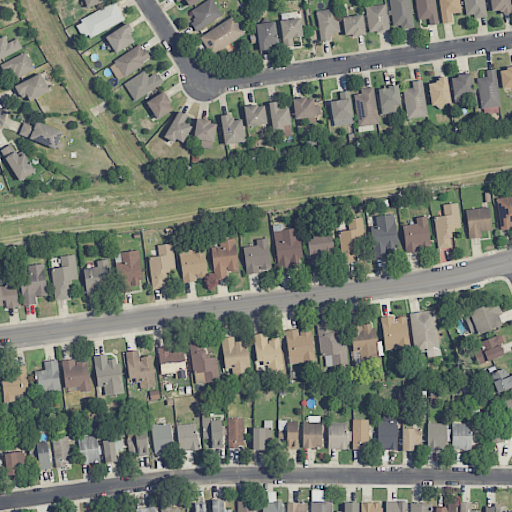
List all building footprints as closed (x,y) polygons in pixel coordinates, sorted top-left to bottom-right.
[(105,2),(104,0),(84,0),(87,8),(105,2)] [(196,32),(222,16),(212,0),(208,0),(191,11),(196,19),(191,23),(196,32)] [(409,0),(389,0),(394,26),(401,25),(402,29),(413,28),(409,0)] [(428,19),(429,25),(438,24),(434,0),(415,0),(418,20),(428,19)] [(461,13),(459,0),(439,0),(442,24),(452,22),(451,14),(461,13)] [(463,0),(467,18),(487,15),(484,0),(463,0)] [(501,11),(501,14),(510,14),(509,0),(490,0),(491,11),(501,11)] [(124,19),(115,2),(75,24),(84,41),(124,19)] [(388,30),(386,5),(366,6),(368,32),(388,30)] [(320,41),(332,40),(331,33),(340,33),(337,9),(317,11),(320,41)] [(343,17),(344,37),(365,35),(363,15),(343,17)] [(245,34),(233,16),(199,38),(211,56),(245,34)] [(282,40),(303,37),(300,18),(280,21),(282,40)] [(259,49),(278,46),(275,22),(256,24),(259,49)] [(135,42),(129,33),(133,31),(128,23),(105,37),(116,54),(135,42)] [(0,38),(0,59),(23,49),(17,38),(7,43),(5,37),(0,38)] [(151,61),(142,46),(109,64),(117,79),(151,61)] [(3,63),(11,80),(35,70),(27,52),(3,63)] [(502,89),(511,87),(511,67),(500,69),(502,89)] [(480,108),(500,106),(496,69),(486,70),(487,77),(477,78),(480,108)] [(149,78),(144,71),(123,84),(134,101),(164,83),(157,73),(149,78)] [(50,92),(42,74),(17,84),(25,103),(50,92)] [(473,93),(472,75),(452,76),(453,103),(468,102),(468,93),(473,93)] [(450,104),(447,76),(436,77),(436,83),(429,83),(430,105),(450,104)] [(406,119),(427,117),(423,80),(412,81),(413,88),(404,89),(406,119)] [(400,112),(397,86),(378,88),(381,114),(400,112)] [(378,125),(374,89),(355,91),(358,127),(378,125)] [(333,126),(353,125),(351,91),(331,92),(333,126)] [(157,120),(174,109),(163,92),(146,102),(157,120)] [(292,100),(294,119),(315,117),(313,98),(292,100)] [(283,131),(283,126),(291,125),(288,107),(279,108),(278,101),(268,103),(272,132),(283,131)] [(264,104),(243,107),(246,127),(267,123),(264,104)] [(176,139),(183,143),(192,127),(184,123),(188,116),(178,111),(164,137),(174,143),(176,139)] [(244,142),(242,119),(233,120),(232,114),(221,115),(223,144),(244,142)] [(201,140),(200,148),(213,149),(216,122),(196,120),(194,139),(201,140)] [(63,130),(35,123),(34,126),(23,123),(19,136),(58,147),(63,130)] [(1,150),(19,181),(35,172),(25,153),(19,157),(11,144),(1,150)] [(500,231),(511,229),(511,196),(497,199),(500,231)] [(442,205),(444,216),(434,217),(437,249),(452,247),(450,229),(461,228),(458,203),(442,205)] [(491,231),(489,207),(466,209),(468,239),(481,237),(481,232),(491,231)] [(387,257),(386,250),(397,250),(395,215),(376,216),(376,226),(371,227),(373,257),(387,257)] [(416,225),(403,225),(405,252),(418,252),(418,248),(429,248),(428,217),(416,217),(416,225)] [(340,220),(341,262),(361,261),(359,219),(340,220)] [(316,226),(316,235),(308,235),(309,266),(325,266),(325,254),(333,254),(332,226),(316,226)] [(274,230),(277,271),(292,270),(292,264),(301,263),(299,229),(274,230)] [(271,269),(268,238),(256,240),(256,246),(243,247),(246,274),(259,273),(259,270),(271,269)] [(224,248),(212,248),(213,279),(227,279),(226,271),(237,270),(236,239),(224,239),(224,248)] [(151,289),(166,288),(165,278),(170,278),(169,269),(175,269),(173,244),(158,245),(158,257),(149,257),(151,289)] [(179,250),(184,282),(208,278),(203,246),(179,250)] [(139,250),(121,252),(122,261),(116,262),(119,293),(131,292),(131,286),(142,285),(139,250)] [(60,268),(52,269),(54,300),(68,300),(67,280),(77,279),(76,256),(60,256),(60,268)] [(84,269),(86,295),(112,292),(108,260),(96,261),(97,267),(84,269)] [(23,305),(36,304),(36,297),(47,296),(44,265),(19,267),(23,305)] [(0,285),(0,305),(6,306),(6,308),(18,308),(17,285),(0,285)] [(479,335),(502,325),(498,316),(501,314),(495,300),(468,312),(479,335)] [(434,310),(409,313),(414,353),(426,351),(427,358),(441,356),(434,310)] [(384,350),(410,347),(406,316),(381,319),(384,350)] [(317,324),(320,357),(330,356),(331,364),(347,362),(344,334),(332,336),(331,323),(317,324)] [(286,331),(288,364),(313,362),(312,330),(286,331)] [(279,339),(267,340),(266,333),(252,335),(257,372),(283,369),(279,339)] [(504,354),(500,345),(503,343),(500,334),(480,342),(482,347),(472,351),(478,365),(504,354)] [(221,338),(224,369),(232,368),(234,377),(251,375),(247,341),(235,342),(234,337),(221,338)] [(193,384),(219,382),(217,357),(205,358),(204,341),(190,342),(193,384)] [(159,348),(160,374),(176,374),(176,378),(185,378),(184,347),(159,348)] [(156,387),(151,356),(139,357),(138,351),(125,352),(129,382),(139,380),(141,389),(156,387)] [(123,394),(119,358),(107,360),(107,355),(94,356),(97,388),(104,387),(105,395),(123,394)] [(89,360),(62,361),(63,388),(79,387),(80,392),(90,392),(89,360)] [(59,391),(59,362),(37,363),(38,392),(59,391)] [(14,395),(28,394),(26,366),(12,367),(12,372),(1,373),(3,403),(14,402),(14,395)] [(498,393),(511,387),(511,375),(508,377),(505,368),(491,373),(498,393)] [(243,419),(227,419),(227,449),(244,449),(243,419)] [(221,420),(202,421),(203,440),(210,440),(210,448),(222,447),(221,420)] [(368,420),(353,420),(352,450),(368,450),(368,420)] [(272,421),(264,421),(264,428),(253,428),(252,450),(264,450),(264,441),(272,441),(272,421)] [(297,433),(286,433),(286,421),(278,422),(279,448),(297,448),(297,433)] [(378,421),(377,450),(397,450),(397,422),(378,421)] [(322,449),(322,423),(303,422),(303,449),(322,449)] [(154,454),(173,452),(170,423),(151,425),(154,454)] [(327,449),(350,449),(350,431),(346,431),(346,423),(328,423),(327,449)] [(446,424),(428,423),(427,449),(446,450),(446,424)] [(178,451),(197,451),(197,424),(177,425),(178,451)] [(452,450),(471,450),(471,424),(452,424),(452,450)] [(128,426),(129,457),(148,456),(146,425),(128,426)] [(503,442),(500,427),(487,430),(490,445),(503,442)] [(402,449),(421,450),(421,429),(402,429),(402,449)] [(72,465),(68,436),(51,438),(56,467),(72,465)] [(99,461),(97,436),(79,437),(80,462),(99,461)] [(50,469),(47,439),(29,441),(31,460),(38,459),(39,470),(50,469)] [(5,453),(6,475),(20,474),(19,465),(26,465),(25,452),(5,453)] [(262,511),(281,511),(281,502),(276,502),(276,492),(262,492),(262,511)] [(331,511),(332,502),(323,502),(323,494),(311,494),(311,511),(331,511)] [(231,511),(231,510),(224,510),(224,501),(211,501),(211,511),(231,511)] [(253,511),(254,502),(237,502),(237,511),(253,511)] [(286,511),(306,511),(306,502),(287,503),(286,511)] [(336,511),(357,511),(358,502),(344,503),(344,511),(337,511),(336,511)] [(385,502),(385,511),(406,511),(406,502),(385,502)] [(410,511),(431,511),(431,503),(411,502),(410,511)] [(360,511),(380,511),(380,503),(361,503),(360,511)] [(460,511),(480,511),(480,510),(471,510),(471,503),(460,503),(460,511)]
